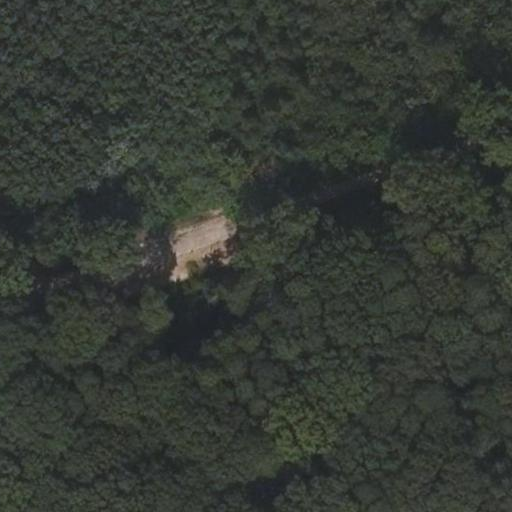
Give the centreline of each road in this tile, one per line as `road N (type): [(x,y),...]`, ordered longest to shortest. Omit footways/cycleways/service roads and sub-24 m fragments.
road 1 (unclassified): [(183,249),(511,134)]
road 2 (unclassified): [(183,249),(0,310)]
